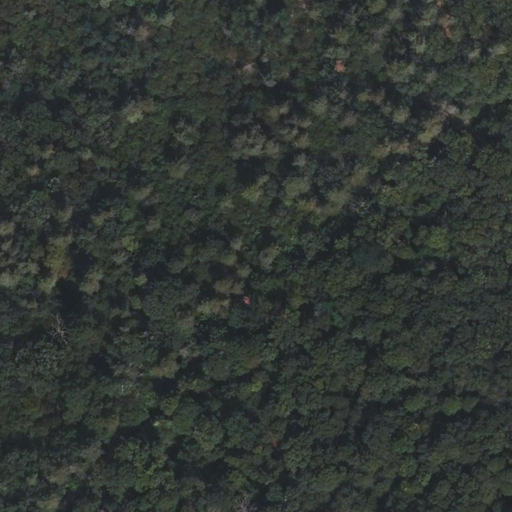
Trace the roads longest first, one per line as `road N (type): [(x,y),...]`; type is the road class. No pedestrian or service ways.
road 1 (track): [(67,511),(369,188)]
road 2 (unknown): [(0,114),(402,88)]
road 3 (unknown): [(281,0),(465,132)]
